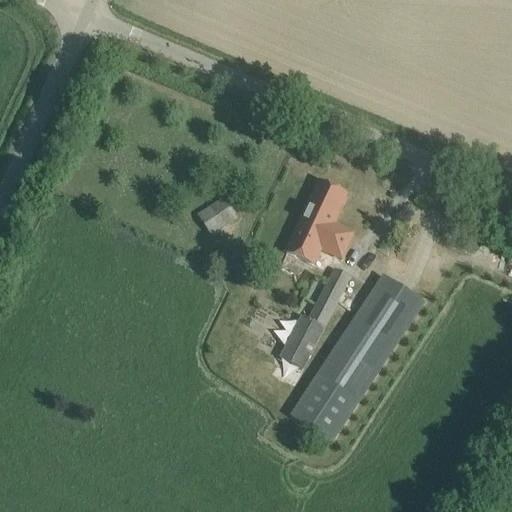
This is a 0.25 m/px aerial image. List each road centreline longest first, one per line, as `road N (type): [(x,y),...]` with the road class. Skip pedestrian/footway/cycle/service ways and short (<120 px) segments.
road 1 (unclassified): [(511,178),(82,11)]
road 2 (unclassified): [(237,285),(9,185)]
road 3 (residential): [(9,185),(82,11)]
